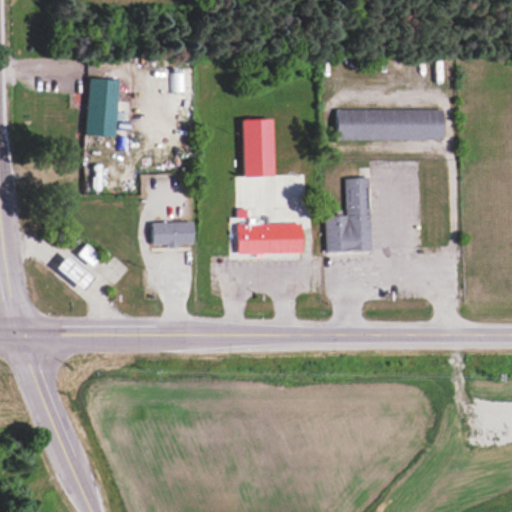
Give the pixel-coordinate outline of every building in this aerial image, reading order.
[(168,92),(182,91),(182,72),(168,72),(168,92)] [(82,134),(111,136),(114,79),(85,78),(82,134)] [(440,139),(439,108),(332,109),(333,140),(440,139)] [(268,118),(238,119),(240,176),(269,175),(268,118)] [(321,216),(322,252),(367,250),(365,177),(341,177),(342,215),(321,216)] [(148,221),(149,245),(189,244),(189,221),(148,221)] [(234,255),(298,253),(298,222),(233,224),(234,255)] [(88,265),(96,255),(83,243),(74,253),(88,265)] [(89,277),(63,254),(53,266),(78,289),(89,277)]
